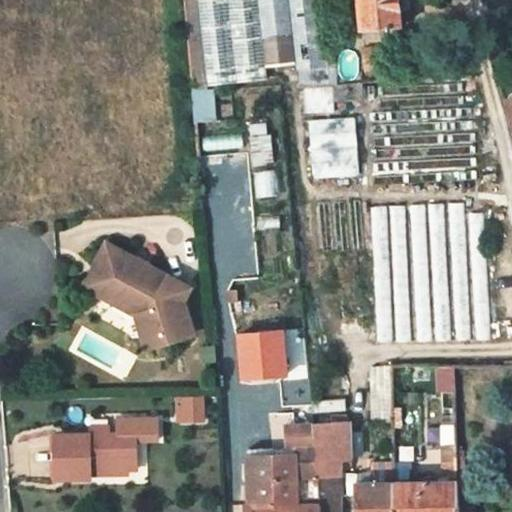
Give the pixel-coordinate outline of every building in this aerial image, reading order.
[(406,26),(403,0),(363,0),(366,31),(406,26)] [(461,83),(382,86),(381,108),(371,110),(375,178),(479,175),(474,107),(463,107),(461,83)] [(361,178),(356,117),(307,119),(314,181),(361,178)] [(273,162),(271,121),(251,122),(253,163),(273,162)] [(463,205),(371,209),(380,347),(491,342),(484,217),(463,217),(463,205)] [(188,285),(103,243),(81,287),(135,314),(147,347),(194,331),(182,298),(188,285)] [(270,355),(267,312),(224,315),(227,358),(270,355)] [(87,432),(52,434),(53,476),(89,475),(89,472),(89,467),(124,466),(135,465),(134,436),(157,435),(156,415),(116,417),(116,431),(107,432),(87,432)] [(178,421),(158,423),(160,448),(180,446),(178,421)] [(319,458),(319,423),(289,425),(295,502),(296,511),(315,511),(312,459),(319,458)] [(232,450),(233,458),(272,456),(271,448),(232,450)] [(224,489),(230,488),(234,488),(233,458),(232,450),(222,450),(224,489)] [(257,505),(274,504),(272,456),(233,458),(234,488),(257,487),(257,505)] [(372,484),(373,511),(434,511),(432,490),(430,465),(411,466),(412,482),(372,484)] [(331,485),(332,511),(373,511),(372,484),(331,485)] [(232,506),(257,505),(257,487),(234,488),(230,488),(232,506)] [(296,511),(295,502),(274,504),(257,505),(232,506),(230,488),(224,489),(219,489),(221,511),(296,511)] [(466,488),(432,490),(434,511),(452,511),(452,504),(468,503),(466,488)]
